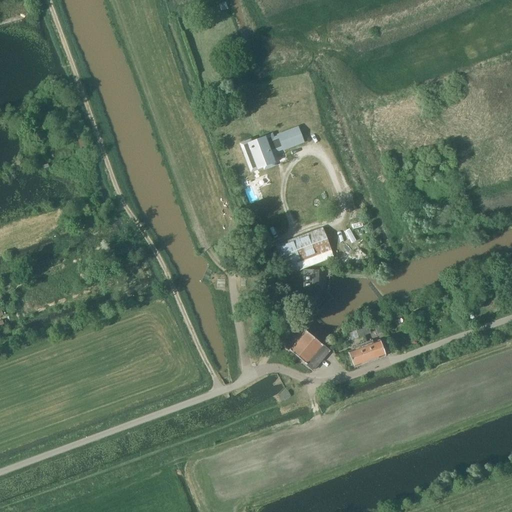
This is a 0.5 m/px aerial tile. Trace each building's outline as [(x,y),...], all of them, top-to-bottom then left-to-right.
[(250,148),(259,172),(265,170),(276,165),(268,141),(250,148)] [(277,246),(285,266),(329,250),(322,230),(277,246)] [(313,290),(314,271),(305,270),(304,275),(303,289),(313,290)] [(379,322),(373,324),(377,335),(382,333),(379,322)] [(368,325),(355,330),(358,338),(370,333),(368,325)] [(330,351),(301,326),(283,347),(312,371),(330,351)] [(368,342),(374,359),(385,356),(379,340),(372,343),(371,341),(368,342)] [(374,359),(368,342),(357,346),(364,363),(374,359)] [(364,363),(357,346),(354,347),(355,350),(348,352),(353,367),(364,363)] [(278,395),(281,401),(291,396),(288,391),(278,395)]
